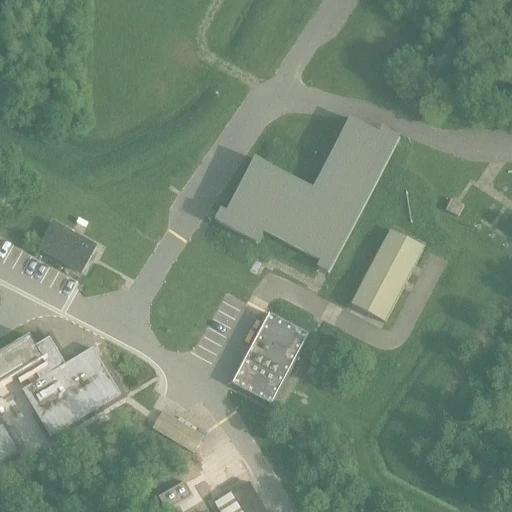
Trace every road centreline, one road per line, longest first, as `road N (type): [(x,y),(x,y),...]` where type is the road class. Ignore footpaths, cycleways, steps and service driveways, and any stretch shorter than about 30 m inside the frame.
road 1 (track): [(206,56),(146,113),(98,136),(67,133),(0,100)]
road 2 (track): [(279,95),(206,56),(200,36),(220,0)]
